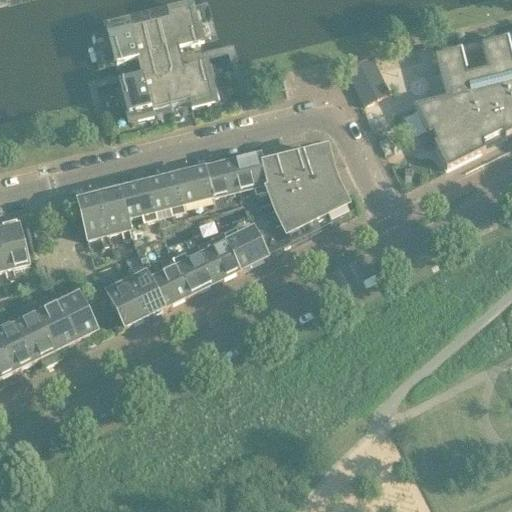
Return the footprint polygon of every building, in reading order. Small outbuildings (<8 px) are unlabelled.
[(168,18),(169,24),(171,24),(179,55),(200,50),(199,47),(204,45),(200,27),(195,28),(191,12),(168,18)] [(169,24),(150,29),(161,70),(182,65),(179,55),(171,24),(169,24)] [(117,70),(138,65),(130,34),(132,34),(130,27),(107,33),(111,49),(107,51),(111,69),(116,67),(117,70)] [(150,29),(132,34),(130,34),(138,65),(140,75),(161,70),(150,29)] [(415,111),(415,112),(429,139),(432,138),(437,147),(433,149),(446,175),(485,155),(483,147),(503,138),(505,141),(511,137),(511,64),(507,44),(482,50),(488,75),(466,80),(460,55),(435,61),(446,104),(415,111)] [(372,63),(347,74),(364,110),(389,99),(372,63)] [(182,65),(161,70),(171,111),(190,106),(191,106),(184,74),(182,65)] [(205,69),(184,74),(191,106),(190,106),(192,112),(215,107),(210,90),(215,89),(211,72),(206,73),(205,69)] [(161,70),(140,75),(143,85),(150,116),(152,115),(171,111),(161,70)] [(122,93),(117,94),(122,112),(127,111),(131,128),(154,122),(152,115),(150,116),(143,85),(121,90),(122,93)] [(380,121),(392,117),(390,109),(378,112),(380,121)] [(336,191),(332,180),(326,157),(304,162),(310,186),(317,201),(328,222),(347,213),(336,191)] [(317,201),(310,186),(304,162),(283,168),(289,191),(298,210),(308,232),(328,222),(317,201)] [(261,163),(235,170),(241,194),(265,188),(262,173),(264,173),(261,163)] [(298,210),(289,191),(283,168),(264,173),(262,173),(265,188),(268,197),(277,221),(281,230),(283,229),(289,241),(308,232),(298,210)] [(235,170),(209,176),(215,201),(241,194),(235,170)] [(209,176),(183,183),(189,207),(215,201),(209,176)] [(405,186),(408,194),(419,188),(415,180),(405,186)] [(183,183),(156,189),(163,214),(189,207),(183,183)] [(156,189),(130,196),(137,221),(163,214),(156,189)] [(130,196),(104,202),(114,240),(121,238),(123,248),(133,246),(127,223),(137,221),(130,196)] [(104,202),(78,209),(87,246),(100,243),(103,253),(112,251),(109,241),(114,240),(104,202)] [(17,224),(2,228),(4,237),(0,238),(0,257),(5,277),(7,287),(16,285),(14,275),(29,271),(20,233),(19,234),(17,224)] [(283,229),(281,230),(265,238),(274,258),(293,249),(289,241),(283,229)] [(265,238),(239,250),(250,272),(275,259),(274,258),(265,238)] [(239,250),(214,262),(225,284),(250,272),(239,250)] [(214,262),(189,274),(199,297),(225,284),(214,262)] [(131,276),(128,278),(149,322),(174,309),(163,287),(152,292),(142,271),(131,276)] [(189,274),(163,287),(174,309),(199,297),(189,274)] [(149,322),(128,278),(122,280),(127,289),(116,295),(111,286),(103,290),(103,291),(103,290),(107,299),(124,334),(149,322)] [(53,303),(57,312),(75,347),(97,336),(80,301),(66,308),(61,299),(53,303)] [(75,347),(57,312),(44,319),(40,310),(31,314),(36,323),(53,358),(54,358),(75,347)] [(53,358),(36,323),(23,330),(18,320),(10,325),(14,334),(32,369),(40,364),(44,373),(58,366),(54,358),(53,358)] [(32,369),(14,334),(3,339),(0,332),(0,353),(12,378),(32,369)] [(0,384),(12,378),(0,353),(0,384)]
